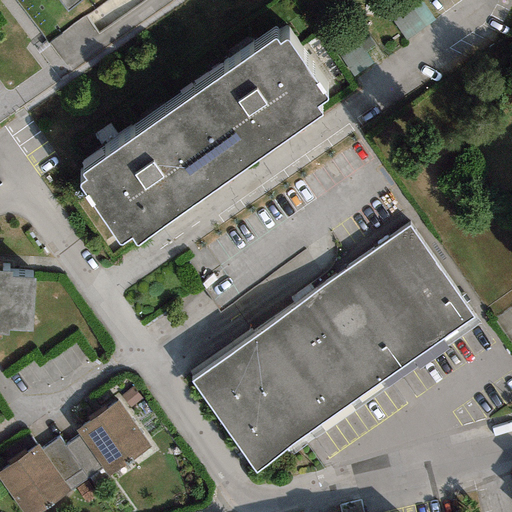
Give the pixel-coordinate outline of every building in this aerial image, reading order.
[(62,0),(69,9),(80,0),(62,0)] [(278,47),(274,41),(82,173),(87,180),(78,186),(87,199),(120,247),(131,239),(135,245),(324,116),(322,114),(319,108),(328,102),(287,42),(278,47)] [(402,229),(189,374),(255,467),(473,316),(413,231),(402,229)] [(0,332),(4,333),(5,327),(30,329),(34,280),(12,279),(13,276),(0,274),(0,332)] [(141,399),(132,387),(120,395),(129,407),(141,399)] [(150,450),(116,403),(76,432),(109,479),(150,450)] [(39,511),(69,490),(36,447),(0,473),(0,484),(20,511),(39,511)]
